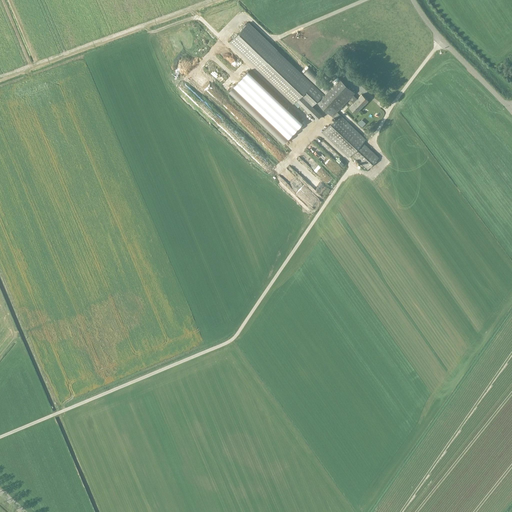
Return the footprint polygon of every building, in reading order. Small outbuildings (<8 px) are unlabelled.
[(335,85),(324,96),(247,23),(229,42),(291,101),(295,105),(297,107),(300,104),(316,120),(321,115),(312,106),(318,99),(319,101),(317,103),(335,119),(322,132),(348,157),(351,154),(367,169),(378,158),(362,143),(365,139),(337,112),(349,99),(353,103),(349,108),(355,114),(368,101),(361,95),(357,99),(353,95),(355,93),(340,79),(335,75),(330,81),(335,85)] [(192,75),(200,68),(196,63),(188,70),(192,75)] [(228,91),(283,143),(302,123),(248,71),(228,91)] [(321,146),(341,165),(343,163),(323,144),(321,146)] [(300,155),(322,179),(327,175),(304,151),(300,155)] [(334,173),(338,169),(332,163),(328,167),(334,173)]
